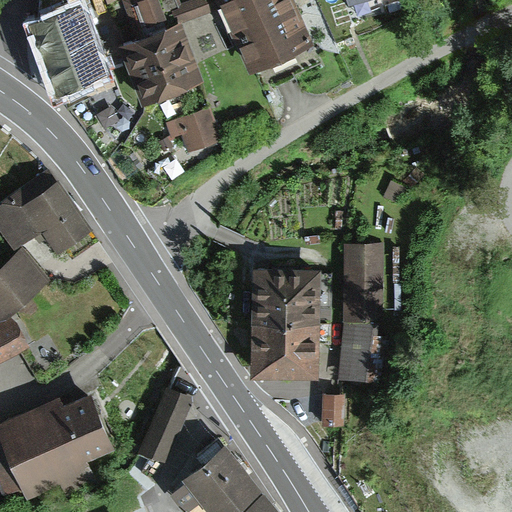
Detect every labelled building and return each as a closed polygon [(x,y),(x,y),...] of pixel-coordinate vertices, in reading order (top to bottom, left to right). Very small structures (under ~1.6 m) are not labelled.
[(57,97),(107,78),(82,10),(90,7),(86,0),(41,0),(40,16),(27,21),(57,97)] [(145,107),(205,80),(183,24),(219,9),(214,0),(189,0),(181,4),(179,0),(128,0),(123,2),(135,32),(119,39),(145,107)] [(249,74),(314,45),(293,0),(214,0),(219,9),(249,74)] [(188,149),(222,136),(211,105),(167,121),(172,136),(182,132),(188,149)] [(60,253),(91,231),(50,173),(0,207),(0,229),(14,248),(35,234),(39,240),(47,234),(60,253)] [(384,240),(346,239),(344,316),(382,317),(384,240)] [(52,280),(25,249),(0,269),(0,321),(10,317),(52,280)] [(255,260),(251,369),(286,370),(318,371),(321,263),(289,262),(255,260)] [(0,363),(31,348),(18,323),(10,317),(0,321),(0,363)] [(345,319),(338,375),(380,381),(386,336),(377,333),(378,320),(345,319)] [(137,450),(167,463),(195,399),(166,386),(137,450)] [(344,391),(325,390),(323,421),(343,422),(344,391)] [(103,425),(90,396),(66,407),(61,396),(0,422),(0,491),(3,498),(22,489),(25,497),(61,482),(65,492),(96,478),(89,462),(114,451),(103,425)] [(471,476),(508,471),(502,423),(465,428),(471,476)] [(226,447),(183,481),(185,484),(171,495),(183,511),(186,508),(188,511),(245,511),(265,497),(245,472),(226,447)] [(277,511),(265,497),(245,511),(277,511)]
